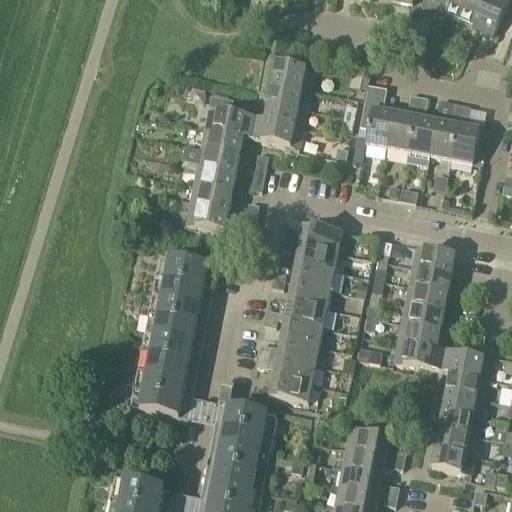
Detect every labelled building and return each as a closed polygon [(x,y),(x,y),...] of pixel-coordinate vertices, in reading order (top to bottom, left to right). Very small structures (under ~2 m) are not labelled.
[(385,0),(397,2),(396,7),(411,10),(412,0),(385,0)] [(437,15),(458,24),(468,0),(426,0),(421,13),(435,19),(437,15)] [(468,0),(458,24),(479,33),(477,38),(492,44),(499,26),(504,28),(496,46),(507,51),(511,39),(511,20),(503,17),(510,2),(505,0),(468,0)] [(275,71),(272,90),(311,98),(314,78),(275,71)] [(359,96),(362,84),(351,82),(349,94),(359,96)] [(272,90),(268,109),(307,117),(311,98),(272,90)] [(365,151),(387,155),(394,120),(382,117),(386,96),(367,92),(359,133),(368,135),(365,151)] [(208,112),(221,115),(231,117),(233,107),(211,102),(208,112)] [(407,117),(416,119),(419,103),(410,102),(407,117)] [(419,103),(416,119),(424,121),(427,105),(419,103)] [(268,109),(264,128),(303,136),(307,117),(268,109)] [(449,126),(458,127),(461,112),(452,110),(449,126)] [(345,112),(343,124),(353,126),(356,114),(345,112)] [(461,112),(458,127),(467,129),(470,113),(461,112)] [(208,116),(204,136),(243,144),(247,124),(208,116)] [(394,120),(387,155),(408,159),(415,124),(394,120)] [(353,126),(343,124),(341,136),(351,138),(353,126)] [(415,124),(408,159),(410,160),(408,167),(411,170),(424,172),(429,170),(430,164),(429,164),(436,128),(415,124)] [(303,136),(264,128),(260,148),(299,156),(303,136)] [(429,164),(430,164),(450,168),(457,132),(436,128),(429,164)] [(457,132),(450,168),(472,172),(479,136),(457,132)] [(204,136),(200,155),(239,163),(243,144),(204,136)] [(200,155),(196,174),(236,181),(239,163),(200,155)] [(345,169),(347,157),(337,155),(335,167),(345,169)] [(257,166),(253,185),(263,187),(267,168),(257,166)] [(196,174),(193,192),(232,200),(236,181),(196,174)] [(511,185),(504,184),(503,192),(511,194),(511,185)] [(253,185),(251,197),(261,199),(263,187),(253,185)] [(193,192),(189,211),(228,219),(232,200),(193,192)] [(400,194),(390,192),(387,203),(398,205),(400,194)] [(511,194),(503,192),(501,201),(511,203),(511,194)] [(400,208),(416,211),(418,199),(402,196),(400,208)] [(446,215),(448,206),(438,204),(436,213),(446,215)] [(228,219),(189,211),(185,231),(224,239),(228,219)] [(248,211),(246,223),(256,225),(258,213),(248,211)] [(256,225),(246,223),(243,234),(253,236),(256,225)] [(302,233),(298,252),(337,260),(341,240),(302,233)] [(281,241),(280,249),(292,251),(293,244),(281,241)] [(389,262),(391,250),(381,248),(378,260),(389,262)] [(292,251),(280,249),(279,256),(290,259),(292,251)] [(298,252),(295,271),(334,279),(337,260),(298,252)] [(415,255),(411,275),(450,282),(454,263),(415,255)] [(209,273),(159,263),(129,416),(179,426),(184,401),(187,387),(207,286),(209,273)] [(295,271),(291,290),(330,298),(334,279),(295,271)] [(209,273),(207,286),(213,287),(215,274),(209,273)] [(375,275),(373,287),(383,289),(386,277),(375,275)] [(411,275),(408,293),(447,301),(450,282),(411,275)] [(274,279),(273,287),(284,289),(285,281),(274,279)] [(284,289),(273,287),(271,294),(283,296),(284,289)] [(354,300),(363,302),(366,289),(357,287),(354,300)] [(383,289),(373,287),(371,298),(381,301),(383,289)] [(291,290),(287,309),(326,317),(330,298),(291,290)] [(408,293),(404,312),(443,320),(447,301),(408,293)] [(287,309),(284,328),(323,335),(326,317),(287,309)] [(368,312),(366,324),(376,326),(378,314),(368,312)] [(404,312),(400,331),(439,339),(443,320),(404,312)] [(267,317),(265,324),(277,326),(278,319),(267,317)] [(358,335),(360,324),(350,322),(348,333),(358,335)] [(277,326),(265,324),(264,332),(275,334),(277,326)] [(376,326),(366,324),(363,336),(374,338),(376,326)] [(284,328),(280,347),(319,354),(323,335),(284,328)] [(400,331),(397,350),(436,358),(439,339),(400,331)] [(259,355),(258,362),(269,364),(276,365),(315,373),(319,354),(280,347),(278,358),(259,355)] [(436,358),(397,350),(393,370),(432,377),(436,358)] [(368,369),(370,357),(360,355),(357,367),(368,369)] [(453,360),(449,380),(489,388),(492,368),(453,360)] [(258,362),(256,370),(275,373),(272,384),(311,392),(315,373),(276,365),(269,364),(258,362)] [(352,379),(355,366),(353,366),(344,364),(341,377),(352,379)] [(449,380),(446,399),(485,407),(489,388),(449,380)] [(249,404),(261,407),(269,408),(270,404),(308,412),(311,392),(272,384),(271,393),(263,391),(262,399),(251,397),(249,404)] [(187,387),(184,401),(190,402),(193,388),(187,387)] [(229,414),(233,397),(222,395),(219,412),(221,413),(227,414),(229,414)] [(345,410),(347,399),(340,398),(338,408),(345,410)] [(446,399),(442,418),(481,425),(485,407),(446,399)] [(258,511),(276,423),(229,414),(210,511),(258,511)] [(442,418),(438,436),(477,444),(481,425),(442,418)] [(309,438),(312,426),(301,424),(299,436),(309,438)] [(438,436),(435,455),(474,463),(477,444),(438,436)] [(511,438),(504,437),(502,449),(511,450),(511,438)] [(350,438),(346,458),(385,465),(389,445),(350,438)] [(511,451),(511,450),(502,449),(500,461),(510,463),(511,451)] [(474,463),(435,455),(431,475),(470,483),(474,463)] [(346,458),(343,476),(381,484),(383,477),(387,477),(389,477),(391,476),(393,476),(393,475),(402,476),(403,469),(392,467),(385,466),(385,465),(346,458)] [(393,459),(392,467),(403,469),(405,461),(393,459)] [(301,481),(303,469),(293,467),(291,479),(301,481)] [(310,469),(306,489),(313,490),(317,471),(310,469)] [(343,476),(339,495),(378,503),(385,504),(396,507),(398,494),(380,491),(381,484),(343,476)] [(504,493),(506,481),(496,479),(494,491),(504,493)] [(160,511),(163,499),(115,489),(110,511),(160,511)] [(339,495),(335,511),(375,511),(378,503),(339,495)] [(483,511),(486,500),(476,498),(473,510),(483,511)] [(163,499),(161,509),(169,510),(171,500),(163,499)]
